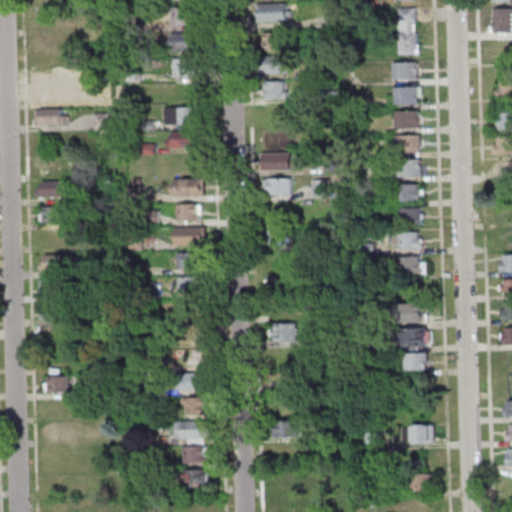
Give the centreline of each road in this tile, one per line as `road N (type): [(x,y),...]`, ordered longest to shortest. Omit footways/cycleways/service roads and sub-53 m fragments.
road 1 (residential): [(470,511),(453,0)]
road 2 (residential): [(243,511),(228,0)]
road 3 (residential): [(18,511),(3,0)]
